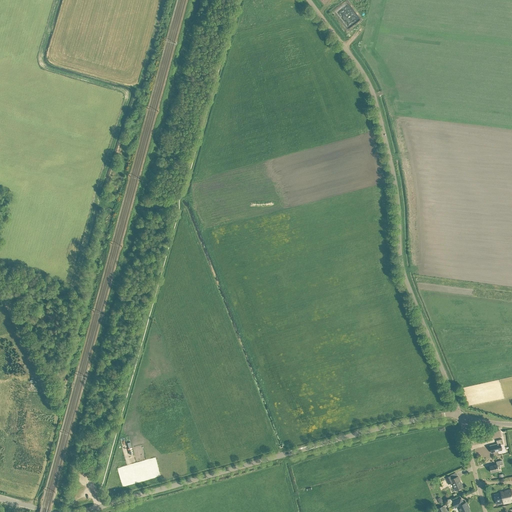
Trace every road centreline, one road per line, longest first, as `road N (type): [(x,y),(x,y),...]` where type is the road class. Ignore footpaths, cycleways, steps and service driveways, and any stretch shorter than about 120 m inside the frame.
road 1 (unclassified): [(458,414),(405,280),(395,183),(374,95),(308,0)]
road 2 (track): [(57,0),(43,66),(121,90),(126,99),(75,280),(2,298)]
road 3 (tertiary): [(78,511),(362,431),(458,414)]
road 4 (track): [(30,507),(60,408),(0,293)]
